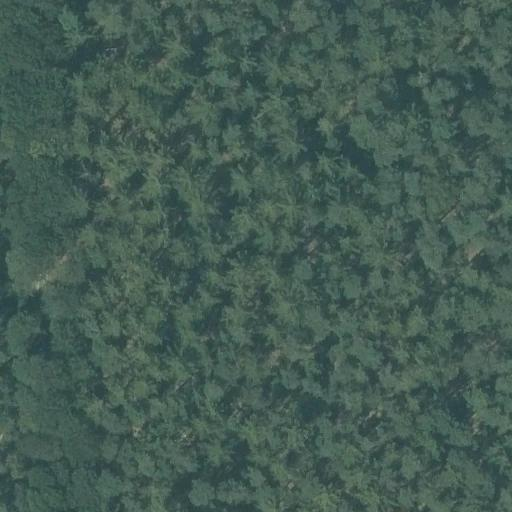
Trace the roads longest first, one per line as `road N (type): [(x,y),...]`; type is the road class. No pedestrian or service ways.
road 1 (unknown): [(148,0),(263,130),(280,170),(348,511)]
road 2 (track): [(41,241),(74,511)]
road 3 (track): [(18,0),(41,241)]
